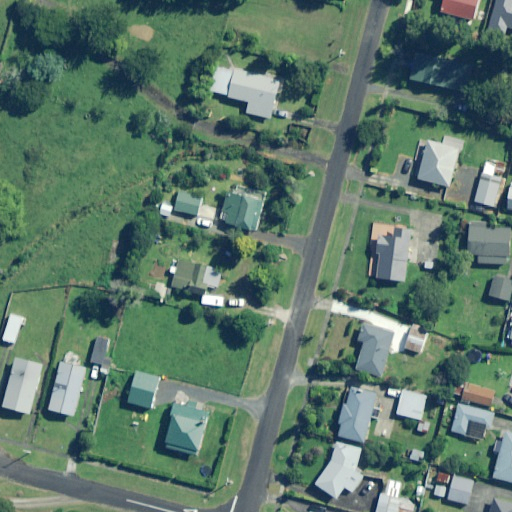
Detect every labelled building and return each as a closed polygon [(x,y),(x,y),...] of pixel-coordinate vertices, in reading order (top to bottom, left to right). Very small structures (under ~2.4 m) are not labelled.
[(443,0),(441,12),(476,22),(481,0),(443,0)] [(511,0),(496,0),(488,30),(505,35),(507,28),(511,29),(511,0)] [(443,57),(416,51),(409,80),(466,92),(471,69),(466,68),(469,54),(445,48),(443,57)] [(233,72),(216,68),(210,91),(227,96),(226,99),(248,104),(246,113),(270,120),(280,81),(234,69),(233,72)] [(460,150),(428,141),(418,180),(450,188),(460,150)] [(506,180),(492,176),(494,172),(503,174),(505,165),(486,159),(474,202),(498,209),(506,180)] [(262,200),(227,191),(220,222),(254,230),(262,200)] [(203,198),(179,192),(174,211),(199,217),(203,198)] [(409,282),(411,229),(412,225),(369,223),(367,277),(375,277),(375,281),(409,282)] [(478,264),(507,266),(508,258),(511,258),(511,245),(511,229),(470,227),(468,255),(478,255),(478,264)] [(223,270),(178,260),(176,268),(170,266),(168,273),(174,275),(171,288),(203,295),(204,287),(219,291),(223,270)] [(511,288),(511,280),(494,277),(491,298),(510,301),(511,288)] [(154,299),(160,300),(160,303),(164,304),(164,301),(166,286),(156,284),(154,299)] [(24,318),(11,314),(3,341),(16,345),(24,318)] [(395,333),(362,324),(357,341),(364,343),(356,371),(383,378),(395,333)] [(429,331),(412,325),(403,348),(420,354),(429,331)] [(113,342),(98,338),(91,362),(103,365),(101,373),(107,375),(112,358),(109,357),(113,342)] [(44,366),(16,359),(3,407),(31,414),(44,366)] [(87,368),(60,362),(48,410),(75,417),(87,368)] [(161,378),(136,371),(127,403),(152,410),(161,378)] [(496,389),(467,382),(463,400),(492,407),(496,389)] [(378,394),(351,388),(347,405),(343,404),(339,425),(341,425),(338,437),(364,443),(371,417),(373,417),(378,394)] [(426,397),(402,392),(397,415),(421,420),(426,397)] [(165,443),(164,448),(200,457),(212,412),(203,410),(204,405),(189,401),(187,406),(173,402),(169,417),(172,417),(165,443)] [(451,433),(466,437),(483,441),(487,426),(492,427),(495,414),(457,405),(451,433)] [(430,423),(419,421),(417,432),(429,434),(430,423)] [(511,433),(506,432),(493,478),(511,483),(511,433)] [(362,449),(337,441),(331,463),(314,484),(337,499),(345,488),(352,493),(365,475),(356,468),(362,449)] [(450,469),(439,467),(433,494),(444,497),(450,469)] [(474,481),(454,476),(448,500),(468,505),(474,481)] [(402,497),(405,483),(386,478),(376,511),(412,511),(413,510),(413,508),(412,506),(412,504),(411,502),(409,501),(408,499),(406,498),(404,497),(402,497)] [(371,511),(377,493),(370,491),(363,511),(371,511)] [(511,511),(511,504),(494,500),(490,511),(511,511)]
